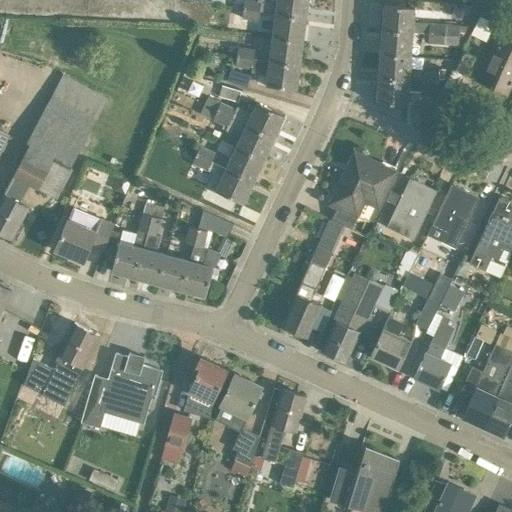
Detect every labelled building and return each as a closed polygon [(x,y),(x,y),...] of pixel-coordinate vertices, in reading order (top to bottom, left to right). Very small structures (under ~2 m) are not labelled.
[(14,16),(14,0),(2,0),(2,15),(14,16)] [(27,16),(27,0),(14,0),(14,16),(27,16)] [(39,17),(39,0),(27,0),(27,16),(39,17)] [(51,17),(51,0),(39,0),(39,17),(51,17)] [(63,18),(63,0),(51,0),(51,17),(63,18)] [(75,18),(75,0),(63,0),(63,18),(75,18)] [(88,19),(88,0),(75,0),(75,18),(88,19)] [(100,19),(101,0),(88,0),(88,19),(100,19)] [(112,20),(113,0),(101,0),(100,19),(112,20)] [(124,20),(125,0),(113,0),(112,20),(124,20)] [(136,21),(137,0),(125,0),(124,20),(136,21)] [(149,21),(149,0),(137,0),(136,21),(149,21)] [(161,22),(162,0),(149,0),(149,21),(161,22)] [(173,22),(174,0),(162,0),(161,22),(173,22)] [(185,23),(186,0),(174,0),(173,22),(185,23)] [(197,23),(198,0),(186,0),(185,23),(197,23)] [(210,24),(211,1),(198,0),(197,23),(210,24)] [(306,17),(308,0),(277,0),(275,0),(257,0),(258,2),(246,0),(244,0),(243,9),(260,12),(276,14),(306,17)] [(495,23),(505,0),(486,0),(480,15),(495,23)] [(459,36),(459,26),(446,25),(413,23),(414,8),(384,6),(382,30),(458,36),(459,36)] [(259,21),(260,12),(243,9),(242,19),(259,21)] [(303,42),(306,17),(276,14),(272,38),(303,42)] [(457,48),(458,36),(382,30),(380,55),(411,57),(411,47),(446,49),(447,48),(457,48)] [(506,95),(511,80),(511,37),(502,33),(479,82),(506,95)] [(300,66),(303,42),(272,38),(269,61),(269,62),(300,66)] [(254,59),(255,49),(238,48),(237,57),(254,59)] [(465,51),(455,71),(467,76),(476,57),(465,51)] [(438,79),(439,72),(410,70),(411,57),(380,55),(378,79),(438,83),(438,79)] [(296,90),(300,66),(269,62),(269,61),(254,59),(237,57),(236,67),(252,69),(252,72),(268,74),(266,86),(296,90)] [(247,88),(251,76),(231,69),(227,81),(247,88)] [(54,197),(106,98),(68,78),(31,148),(28,146),(0,200),(0,232),(12,238),(28,207),(19,202),(28,184),(54,197)] [(437,93),(438,83),(378,79),(377,103),(407,106),(408,91),(437,93)] [(238,103),(242,92),(222,86),(218,97),(238,103)] [(438,124),(453,98),(440,92),(425,118),(438,124)] [(425,118),(434,99),(424,95),(415,113),(425,118)] [(284,116),(257,103),(252,114),(237,107),(236,109),(209,96),(204,105),(274,138),(284,116)] [(264,160),(274,138),(204,105),(200,114),(225,125),(223,129),(241,138),(236,147),(264,160)] [(0,159),(13,136),(0,129),(0,159)] [(153,170),(161,172),(168,147),(160,145),(153,170)] [(254,182),(264,160),(236,147),(232,156),(217,149),(216,153),(200,146),(196,155),(254,182)] [(357,216),(364,201),(378,208),(395,172),(355,152),(330,204),(338,208),(332,220),(351,230),(358,217),(357,216)] [(206,187),(235,200),(243,204),(254,182),(196,155),(192,164),(207,171),(208,171),(212,173),(206,187)] [(414,240),(437,191),(410,179),(387,228),(414,240)] [(456,249),(479,199),(451,185),(431,226),(444,232),(440,242),(456,249)] [(500,278),(511,252),(511,202),(499,197),(469,264),(500,278)] [(166,255),(156,252),(160,236),(157,235),(162,219),(166,201),(156,198),(153,207),(154,207),(135,278),(158,285),(166,255)] [(154,207),(153,207),(145,205),(133,246),(119,243),(122,234),(111,231),(102,251),(116,254),(111,272),(135,278),(154,207)] [(102,251),(111,231),(113,225),(73,208),(55,251),(83,262),(90,246),(102,251)] [(234,225),(216,216),(203,210),(199,226),(208,229),(227,238),(234,225)] [(333,252),(344,227),(329,220),(317,246),(333,252)] [(208,229),(199,226),(198,230),(193,246),(189,261),(190,261),(182,291),(205,297),(213,268),(221,251),(203,247),(208,229)] [(193,246),(198,230),(189,227),(184,243),(193,246)] [(307,337),(321,305),(311,301),(331,255),(316,249),(282,326),(294,331),(293,334),(301,337),(302,335),(307,337)] [(190,261),(189,261),(166,255),(158,285),(182,291),(190,261)] [(403,286),(427,299),(435,285),(410,272),(407,278),(403,286)] [(345,362),(381,285),(356,274),(353,280),(346,277),(337,298),(344,301),(321,352),(345,362)] [(452,280),(440,274),(427,299),(439,305),(440,303),(441,304),(450,285),(452,280)] [(400,278),(396,276),(391,277),(389,281),(391,286),(395,288),(400,287),(402,282),(400,278)] [(0,342),(1,341),(0,340),(0,312),(11,291),(0,284),(0,342)] [(456,311),(465,293),(450,285),(441,304),(456,311)] [(427,330),(439,305),(427,299),(415,324),(427,330)] [(398,336),(404,323),(389,316),(370,356),(398,370),(411,342),(398,336)] [(440,360),(455,329),(441,323),(425,353),(414,377),(440,389),(451,365),(440,360)] [(496,330),(481,323),(474,337),(490,344),(496,330)] [(63,405),(99,336),(75,324),(74,326),(53,370),(33,359),(24,385),(42,394),(63,405)] [(483,426),(511,366),(511,365),(511,362),(511,340),(500,335),(483,372),(472,367),(465,383),(476,387),(462,417),(483,426)] [(115,353),(107,379),(95,375),(79,424),(100,431),(105,414),(142,425),(151,399),(154,400),(163,372),(142,366),(145,358),(128,352),(127,357),(115,353)] [(227,371),(200,358),(193,374),(196,375),(188,391),(184,411),(209,417),(212,403),(227,371)] [(511,438),(511,365),(511,366),(483,426),(504,436),(505,436),(511,438)] [(240,431),(242,429),(247,418),(262,387),(234,374),(220,405),(221,406),(215,419),(240,431)] [(275,462),(285,427),(296,430),(306,397),(281,389),(261,458),(275,462)] [(182,450),(191,420),(173,415),(164,445),(182,450)] [(242,429),(240,431),(232,449),(238,452),(234,459),(236,460),(232,469),(246,476),(250,467),(259,437),(242,429)] [(370,511),(380,511),(392,474),(396,461),(364,447),(356,474),(341,470),(332,501),(370,511)] [(294,488),(304,453),(290,449),(280,484),(294,488)] [(300,478),(306,480),(314,458),(307,456),(300,478)] [(115,492),(120,481),(111,477),(106,488),(115,492)] [(73,483),(67,495),(88,504),(93,491),(73,483)] [(466,511),(469,508),(463,505),(468,494),(448,485),(435,511),(466,511)] [(183,511),(186,499),(169,494),(165,511),(160,510),(159,511),(183,511)] [(131,511),(134,507),(116,499),(110,511),(111,511),(131,511)]
